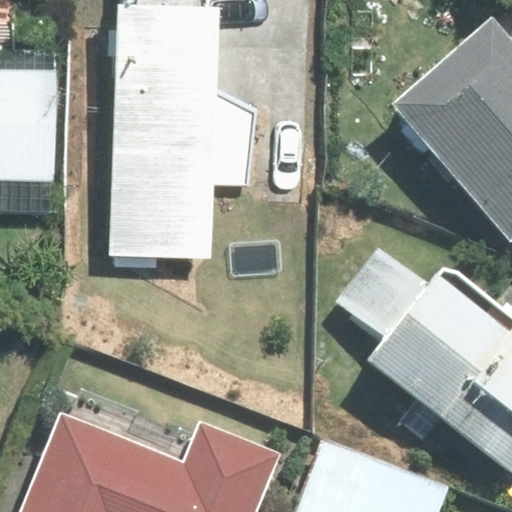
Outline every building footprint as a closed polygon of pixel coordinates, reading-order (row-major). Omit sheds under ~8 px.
[(0,0),(0,225),(45,226),(47,60),(0,59),(0,0)] [(185,257),(193,257),(194,1),(91,1),(91,256),(185,257)] [(511,88),(461,29),(365,112),(492,259),(511,241),(511,88)] [(318,312),(364,348),(345,373),(490,486),(511,456),(511,334),(427,268),(407,293),(361,257),(318,312)] [(234,511),(253,464),(160,429),(142,476),(32,434),(2,511),(234,511)] [(296,445),(271,511),(423,511),(430,494),(296,445)]
